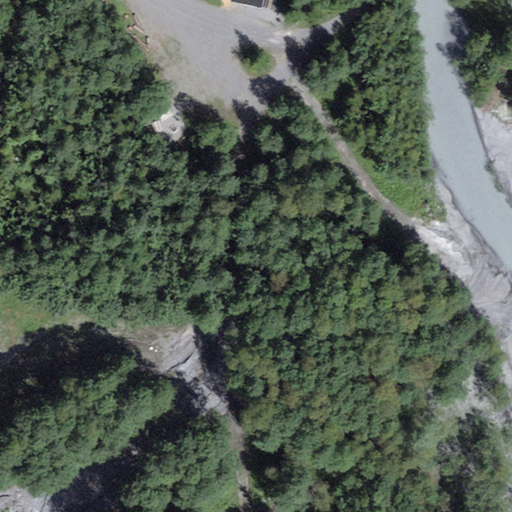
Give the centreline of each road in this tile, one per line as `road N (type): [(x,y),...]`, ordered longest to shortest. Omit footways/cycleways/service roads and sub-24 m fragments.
road 1 (track): [(312,38),(252,115),(220,290),(201,332),(170,362),(0,456)]
road 2 (track): [(201,332),(219,380),(242,511)]
road 3 (track): [(312,38),(237,30),(167,0)]
